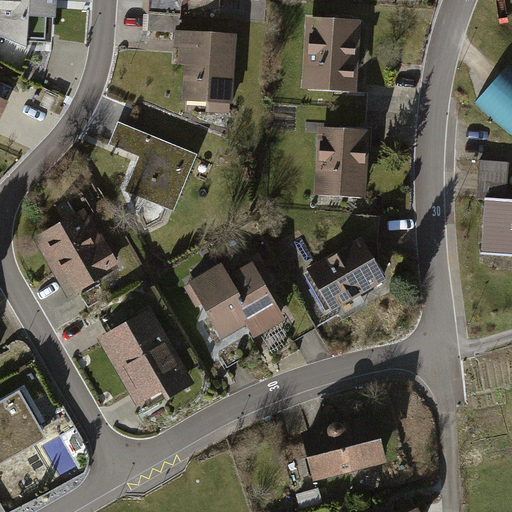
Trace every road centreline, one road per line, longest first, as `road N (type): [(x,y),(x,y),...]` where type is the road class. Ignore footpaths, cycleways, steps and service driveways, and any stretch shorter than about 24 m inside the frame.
road 1 (residential): [(461,0),(438,87),(431,158),(442,350)]
road 2 (residential): [(442,350),(254,398),(120,471)]
road 3 (residential): [(105,0),(90,99),(19,186),(0,227)]
road 4 (residential): [(0,244),(7,271),(120,471)]
road 5 (residential): [(442,350),(453,511)]
